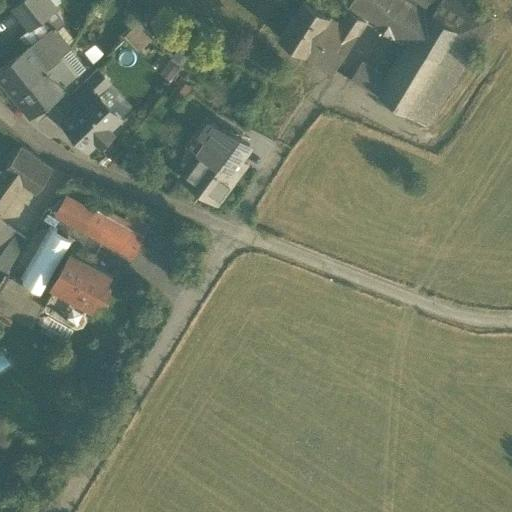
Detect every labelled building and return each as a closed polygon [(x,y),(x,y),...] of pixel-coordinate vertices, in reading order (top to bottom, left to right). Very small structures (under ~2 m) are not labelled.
[(23,0),(14,8),(30,28),(39,20),(54,9),(53,9),(55,8),(48,0),(23,0)] [(302,0),(278,37),(305,53),(330,14),(306,0),(302,0)] [(365,20),(408,45),(429,12),(409,0),(351,0),(348,7),(347,7),(349,8),(366,19),(365,20)] [(409,0),(429,12),(459,30),(477,41),(492,18),(463,0),(409,0)] [(331,15),(340,21),(349,8),(347,7),(348,7),(340,2),(331,15)] [(331,15),(330,14),(305,53),(333,70),(365,20),(366,19),(349,8),(340,21),(331,15)] [(48,32),(49,33),(55,29),(63,22),(54,9),(39,20),(48,32)] [(408,45),(387,81),(378,96),(408,114),(459,30),(429,12),(408,45)] [(48,32),(39,20),(30,28),(20,35),(29,48),(30,47),(48,32)] [(65,25),(56,31),(67,45),(76,39),(65,25)] [(69,48),(67,45),(56,31),(55,29),(49,33),(48,32),(30,47),(48,70),(62,59),(59,56),(69,48)] [(477,41),(459,30),(408,114),(426,125),(477,41)] [(0,77),(15,96),(48,70),(30,47),(29,48),(0,70),(0,77)] [(59,56),(62,59),(76,75),(85,68),(69,48),(59,56)] [(62,59),(48,70),(61,87),(76,76),(76,75),(62,59)] [(350,79),(378,96),(387,81),(359,65),(350,79)] [(64,90),(68,95),(92,72),(89,69),(85,68),(76,75),(76,76),(61,87),(64,90)] [(73,92),(85,105),(97,93),(109,81),(97,69),(73,92)] [(64,90),(61,87),(48,70),(15,96),(31,116),(64,90)] [(65,125),(88,149),(97,141),(101,145),(114,133),(110,128),(121,117),(97,93),(85,105),(65,125)] [(181,179),(217,204),(247,165),(239,159),(250,145),(244,141),(209,123),(201,134),(209,140),(181,179)] [(20,145),(0,174),(0,196),(8,202),(21,183),(35,193),(52,168),(20,145)] [(57,214),(84,229),(94,212),(67,196),(57,214)] [(98,205),(94,212),(84,229),(84,230),(130,256),(148,224),(127,213),(124,219),(98,205)] [(0,268),(6,273),(8,274),(29,241),(0,222),(0,268)] [(7,275),(16,280),(36,246),(29,241),(8,274),(7,275)] [(54,285),(92,306),(109,275),(72,254),(54,285)] [(0,287),(0,309),(30,327),(47,299),(16,280),(7,275),(0,287)] [(0,353),(0,369),(10,364),(2,352),(0,353)]
